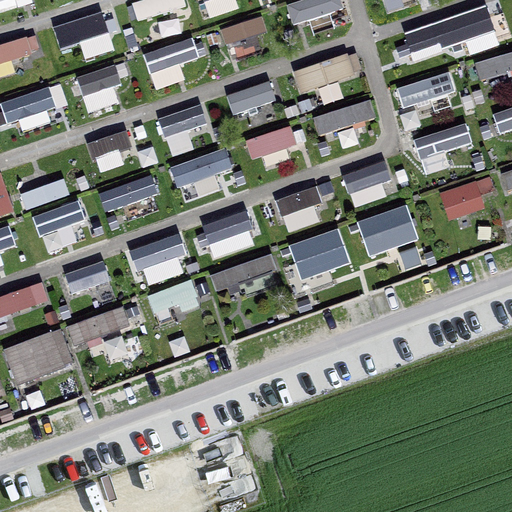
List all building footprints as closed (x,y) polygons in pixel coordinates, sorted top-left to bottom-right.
[(187,0),(133,0),(140,20),(189,4),(187,0)] [(344,0),(287,0),(293,19),(346,3),(344,0)] [(221,23),(226,40),(268,28),(263,11),(221,23)] [(483,75),(511,65),(511,19),(470,32),(483,75)] [(158,86),(186,74),(180,61),(203,52),(194,31),(144,52),(158,86)] [(117,65),(82,68),(85,105),(121,102),(117,65)] [(404,104),(458,88),(452,66),(398,82),(404,104)] [(234,110),(277,95),(270,76),(227,91),(234,110)] [(55,106),(69,101),(61,78),(3,99),(11,120),(38,111),(42,123),(59,117),(55,106)] [(370,92),(313,112),(319,130),(376,111),(370,92)] [(188,125),(208,118),(201,99),(160,114),(173,151),(195,143),(188,125)] [(511,101),(493,108),(501,131),(511,126),(511,101)] [(414,134),(421,155),(474,138),(467,116),(414,134)] [(292,121),(246,135),(252,155),(298,141),(292,121)] [(99,168),(124,161),(120,143),(133,140),(129,127),(91,137),(99,168)] [(179,183),(233,163),(225,142),(171,163),(179,183)] [(511,145),(497,149),(500,163),(511,160),(511,145)] [(355,201),(388,191),(383,175),(391,173),(386,156),(345,169),(355,201)] [(509,184),(511,183),(511,164),(503,168),(509,184)] [(109,207),(159,187),(151,169),(101,189),(109,207)] [(0,171),(0,211),(13,209),(6,170),(0,171)] [(28,207),(72,191),(66,173),(22,189),(28,207)] [(448,213),(486,204),(479,176),(441,186),(448,213)] [(276,194),(288,228),(325,215),(313,181),(276,194)] [(359,216),(372,251),(421,233),(408,198),(359,216)] [(0,262),(6,260),(0,245),(17,239),(11,220),(0,223),(0,262)] [(292,238),(302,272),(351,258),(341,223),(292,238)] [(138,268),(189,250),(181,228),(131,247),(138,268)] [(271,247),(212,272),(218,287),(277,261),(271,247)] [(106,257),(66,269),(72,290),(112,277),(106,257)] [(43,275),(0,292),(0,314),(50,295),(43,275)] [(194,276),(149,289),(155,311),(200,299),(194,276)] [(125,301),(69,320),(76,339),(131,320),(125,301)] [(16,378),(74,361),(63,325),(5,342),(16,378)]
